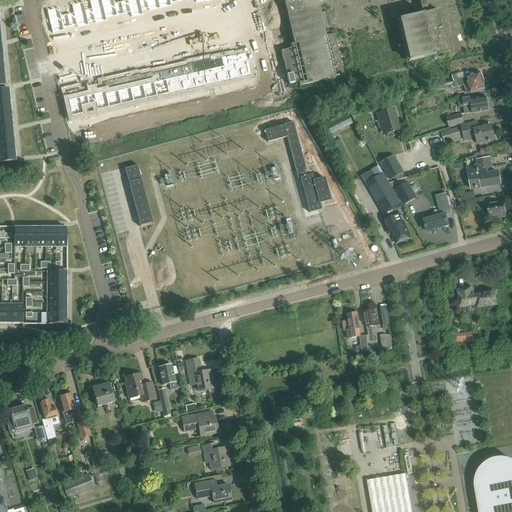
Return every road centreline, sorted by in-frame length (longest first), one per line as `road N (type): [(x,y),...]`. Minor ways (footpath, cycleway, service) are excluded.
road 1 (unclassified): [(219,317),(511,237)]
road 2 (residential): [(44,69),(237,23)]
road 3 (residential): [(258,511),(219,317)]
road 4 (residential): [(81,209),(104,298),(101,349)]
road 5 (unclassified): [(101,349),(219,317)]
